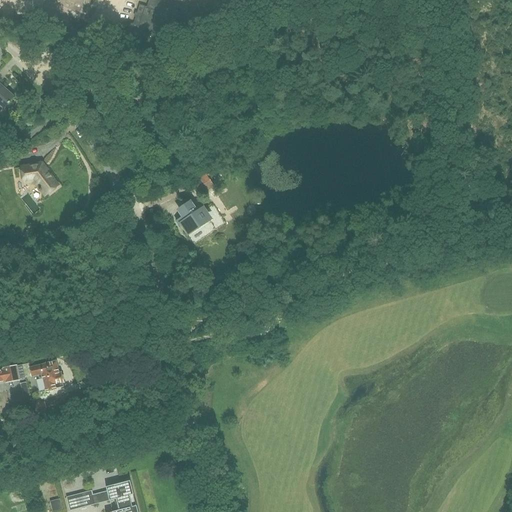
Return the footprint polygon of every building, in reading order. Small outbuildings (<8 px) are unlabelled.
[(171,37),(172,36),(199,24),(200,24),(206,5),(188,0),(148,0),(147,7),(140,5),(137,13),(135,12),(134,16),(136,17),(134,24),(129,22),(127,28),(125,27),(123,35),(125,35),(124,40),(146,47),(170,36),(171,37)] [(0,105),(3,108),(9,113),(16,106),(10,101),(13,97),(0,84),(0,105)] [(42,164),(22,167),(24,183),(33,182),(43,195),(57,184),(42,164)] [(209,173),(191,185),(197,195),(215,184),(209,173)] [(176,219),(181,226),(184,224),(190,232),(209,220),(203,211),(197,214),(190,204),(181,211),(183,215),(176,219)] [(30,363),(23,364),(26,378),(39,375),(40,378),(43,378),(46,391),(64,387),(63,380),(64,380),(63,375),(62,375),(61,373),(59,374),(56,361),(47,364),(31,368),(30,363)] [(26,378),(23,364),(4,369),(4,370),(0,370),(0,382),(7,381),(7,382),(20,379),(26,378)] [(44,401),(32,404),(34,412),(46,409),(44,401)] [(92,491),(67,497),(70,511),(95,504),(93,497),(107,493),(109,501),(117,499),(120,510),(112,511),(138,511),(130,481),(106,487),(107,491),(93,495),(92,491)] [(63,509),(60,499),(50,501),(53,511),(63,509)]
